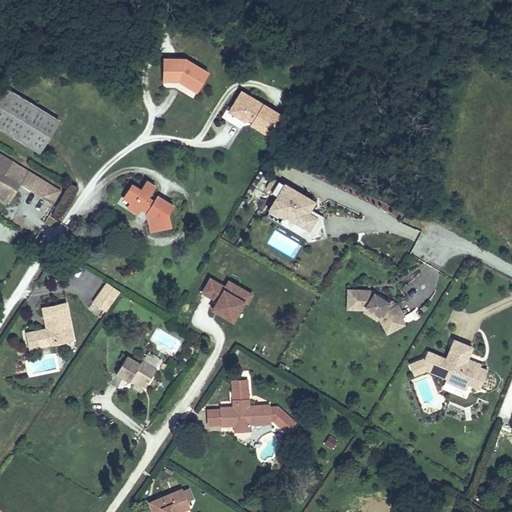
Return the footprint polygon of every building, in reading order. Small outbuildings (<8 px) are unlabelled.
[(184,59),(163,59),(163,77),(175,77),(179,80),(178,82),(195,92),(207,73),(184,59)] [(0,95),(0,128),(39,152),(59,121),(5,88),(0,95)] [(257,102),(241,92),(240,94),(256,104),(257,102)] [(256,104),(240,94),(231,109),(234,115),(244,121),(249,119),(253,121),(250,125),(259,130),(260,128),(268,132),(278,114),(257,102),(256,104)] [(15,159),(0,150),(0,193),(11,200),(22,182),(11,175),(6,172),(9,168),(15,159)] [(311,209),(316,199),(271,174),(264,188),(274,194),(266,208),(318,236),(328,218),(311,209)] [(155,187),(146,181),(140,190),(131,184),(123,197),(130,202),(127,207),(138,214),(139,212),(142,208),(147,211),(148,217),(151,231),(171,226),(169,215),(174,207),(156,196),(153,202),(148,198),(155,187)] [(123,197),(120,202),(127,207),(130,202),(123,197)] [(139,212),(148,217),(147,211),(142,208),(139,212)] [(208,273),(199,292),(211,302),(210,315),(238,327),(256,293),(229,275),(221,281),(208,273)] [(106,311),(119,290),(107,282),(93,302),(106,311)] [(365,309),(366,307),(381,315),(380,318),(385,327),(402,317),(395,305),(375,293),(373,295),(369,293),(369,290),(349,289),(348,301),(353,302),(353,309),(365,309)] [(73,340),(65,301),(41,305),(45,327),(35,329),(37,341),(52,338),(54,344),(73,340)] [(385,327),(388,333),(406,324),(402,317),(385,327)] [(52,338),(37,341),(35,329),(25,331),(28,349),(54,344),(52,338)] [(479,389),(487,371),(479,368),(475,366),(476,363),(467,359),(472,348),(455,340),(446,359),(428,350),(425,357),(415,361),(417,366),(427,363),(426,364),(433,367),(448,373),(446,378),(457,383),(458,380),(468,384),(479,389)] [(126,356),(116,374),(129,382),(130,381),(131,379),(135,381),(145,387),(156,369),(142,360),(140,364),(126,356)] [(415,361),(411,363),(415,373),(433,367),(426,364),(427,363),(417,366),(415,361)] [(465,390),(468,384),(458,380),(457,383),(446,378),(445,381),(465,390)] [(233,407),(206,409),(207,426),(234,425),(235,431),(250,430),(250,424),(270,423),(269,420),(273,419),(286,431),(295,421),(277,404),(248,406),(247,380),(232,380),(233,407)] [(181,489),(149,503),(153,511),(177,511),(189,507),(181,489)]
